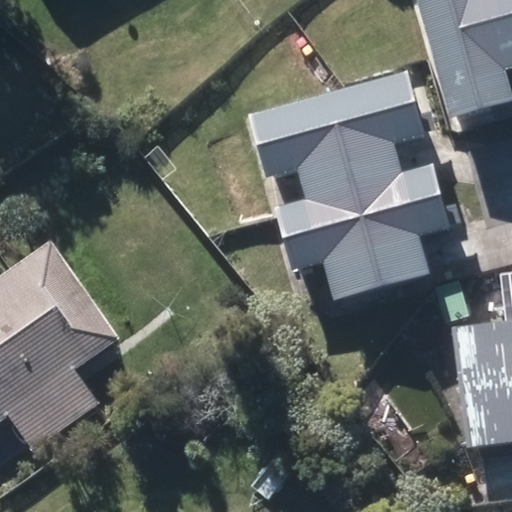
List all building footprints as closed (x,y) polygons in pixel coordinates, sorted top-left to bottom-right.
[(411,0),(450,130),(511,112),(502,79),(511,76),(511,3),(511,0),(411,0)] [(413,81),(245,121),(262,192),(297,184),(303,210),(273,217),(288,281),(323,273),(334,317),(430,295),(418,246),(450,239),(435,176),(402,184),(394,150),(427,142),(413,81)] [(0,287),(0,430),(11,423),(35,456),(98,413),(75,380),(120,346),(52,250),(0,287)] [(511,332),(455,339),(468,456),(511,450),(511,332)] [(193,511),(195,493),(96,488),(94,511),(193,511)]
